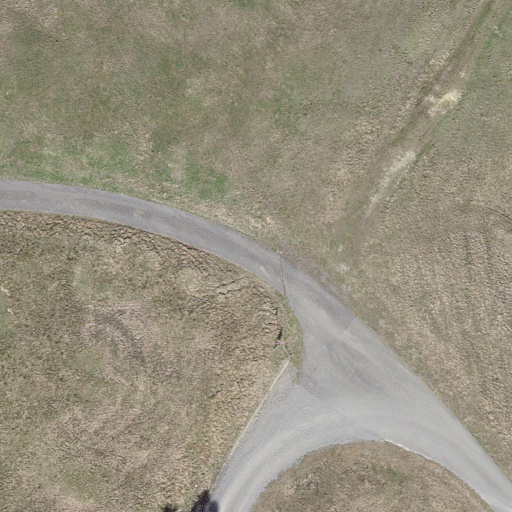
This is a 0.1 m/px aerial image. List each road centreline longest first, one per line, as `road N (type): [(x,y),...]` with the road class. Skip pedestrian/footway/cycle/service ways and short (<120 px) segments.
road 1 (track): [(0,193),(43,192),(167,225),(285,279),(369,377)]
road 2 (track): [(369,377),(504,511)]
road 3 (track): [(240,511),(298,441),(369,377)]
